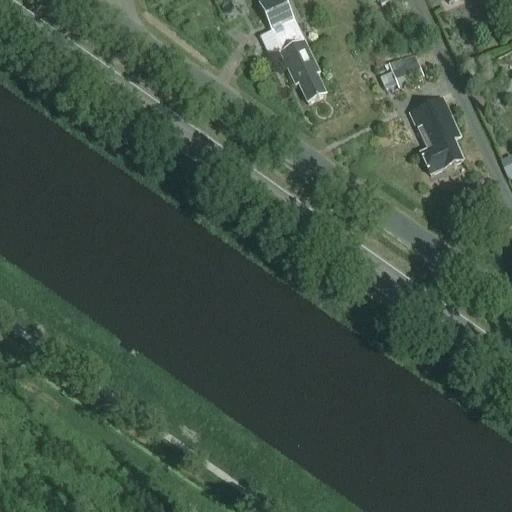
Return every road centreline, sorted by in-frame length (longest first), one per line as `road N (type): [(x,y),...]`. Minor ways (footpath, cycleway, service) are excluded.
road 1 (secondary): [(511,371),(0,10)]
road 2 (residential): [(511,305),(107,19)]
road 3 (residential): [(511,206),(414,0)]
